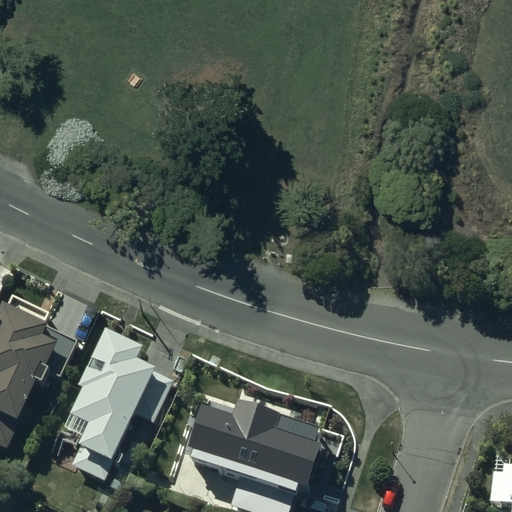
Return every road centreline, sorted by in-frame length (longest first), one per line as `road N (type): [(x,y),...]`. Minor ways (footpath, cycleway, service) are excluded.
road 1 (tertiary): [(0,200),(202,289),(454,355)]
road 2 (residential): [(454,355),(408,511)]
